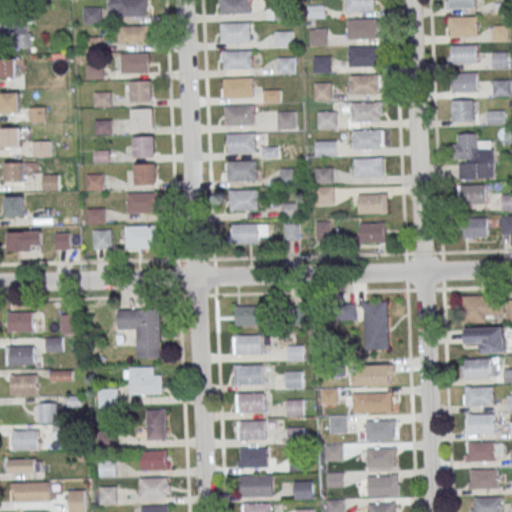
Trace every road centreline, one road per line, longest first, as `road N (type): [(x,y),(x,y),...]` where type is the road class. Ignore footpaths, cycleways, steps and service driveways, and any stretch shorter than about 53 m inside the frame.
road 1 (residential): [(433,511),(412,0)]
road 2 (residential): [(199,511),(184,0)]
road 3 (residential): [(511,268),(0,282)]
